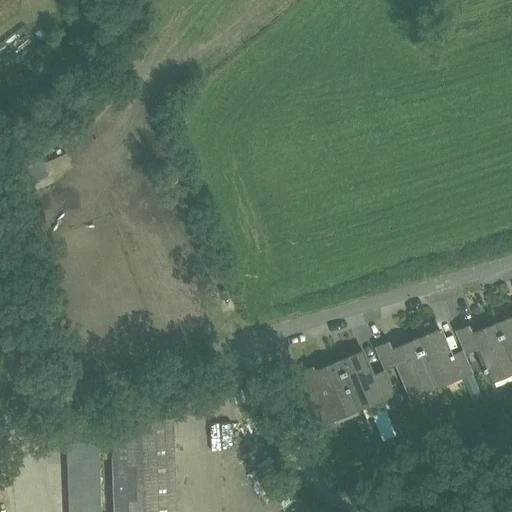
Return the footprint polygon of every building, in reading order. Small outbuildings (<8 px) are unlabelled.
[(511,315),(507,318),(508,321),(499,325),(498,321),(496,322),(511,358),(511,315)] [(496,326),(486,330),(485,327),(473,332),(471,332),(478,347),(493,382),(494,381),(492,375),(511,366),(511,358),(496,322),(495,322),(496,326)] [(470,324),(456,329),(463,345),(466,352),(478,347),(471,332),(473,332),(470,324)] [(416,338),(436,388),(438,387),(436,382),(457,374),(459,373),(449,351),(440,328),(427,334),(428,337),(419,341),(417,336),(416,336),(416,338)] [(416,338),(392,348),(391,349),(398,365),(397,365),(411,398),(436,388),(416,338)] [(390,341),(377,347),(386,369),(386,370),(397,365),(398,365),(391,349),(392,348),(390,341)] [(466,352),(463,345),(449,351),(459,373),(457,374),(459,378),(474,372),(466,352)] [(363,351),(349,356),(351,360),(342,364),(340,360),(339,360),(360,410),(361,410),(359,405),(381,395),(382,395),(373,374),(363,351)] [(339,365),(329,370),(328,365),(316,370),(314,371),(322,388),(305,395),(318,428),(337,420),(335,414),(355,406),(358,411),(360,410),(339,360),(337,361),(339,365)] [(314,366),(296,374),(305,395),(322,388),(314,371),(316,370),(314,366)] [(386,370),(386,369),(373,374),(382,395),(381,395),(383,401),(397,395),(386,370)] [(177,511),(174,420),(112,422),(115,511),(177,511)] [(102,511),(100,442),(68,444),(70,511),(102,511)] [(11,511),(5,461),(0,461),(0,511),(11,511)] [(314,511),(302,501),(295,509),(298,511),(314,511)]
